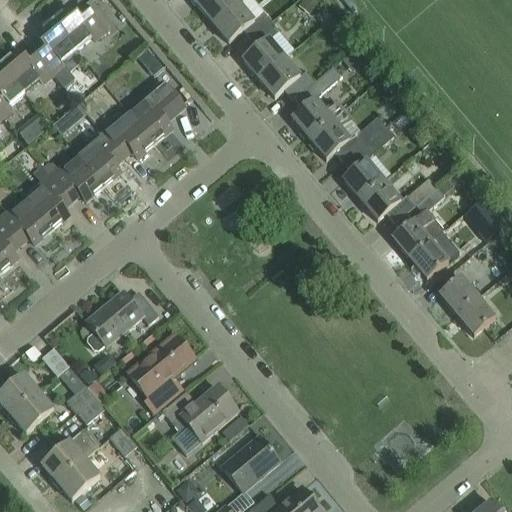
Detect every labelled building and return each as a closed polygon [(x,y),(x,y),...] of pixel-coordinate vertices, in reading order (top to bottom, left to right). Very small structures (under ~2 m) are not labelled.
[(206,0),(197,8),(212,27),(224,16),(243,0),(206,0)] [(265,18),(263,15),(250,0),(243,0),(224,16),(212,27),(228,46),(243,33),(251,42),(271,25),(271,24),(276,19),(271,13),(265,18)] [(105,35),(83,9),(74,16),(69,9),(51,24),(75,53),(92,39),(95,42),(105,35)] [(324,27),(333,20),(325,11),(317,18),(324,27)] [(332,37),(340,30),(333,20),(324,27),(332,37)] [(40,45),(31,52),(52,78),(64,92),(75,83),(63,68),(61,65),(75,53),(51,24),(34,38),(40,45)] [(259,82),(284,61),(269,43),(279,34),(271,25),(251,42),(258,51),(243,63),(259,82)] [(371,46),(359,51),(366,68),(378,63),(371,46)] [(17,52),(0,66),(0,70),(23,97),(40,82),(43,85),(52,78),(31,52),(23,59),(17,52)] [(300,80),(284,61),(259,82),(274,101),(284,93),(293,104),(294,103),(316,85),(307,74),(300,80)] [(0,120),(0,121),(11,112),(8,109),(23,97),(0,70),(0,120)] [(321,98),(343,80),(334,70),(316,85),(294,103),(303,113),(292,122),(292,123),(293,123),(309,142),(345,111),(339,103),(327,113),(318,101),(321,98)] [(257,109),(268,102),(255,81),(244,88),(257,109)] [(111,115),(120,105),(103,88),(93,98),(111,115)] [(144,100),(143,100),(146,104),(129,118),(154,147),(171,132),(166,126),(175,118),(152,91),(142,98),(144,100)] [(40,138),(61,121),(52,111),(32,128),(40,138)] [(349,144),(341,134),(355,122),(345,111),(309,142),(325,162),(326,163),(335,156),(344,166),(386,130),(378,120),(356,139),(355,139),(349,144)] [(154,147),(129,118),(114,131),(111,127),(101,136),(123,162),(132,154),(137,161),(154,147)] [(371,194),(384,184),(367,164),(373,159),(373,158),(394,140),(386,130),(344,166),(352,176),(343,183),(344,184),(361,204),(371,194)] [(102,191),(120,175),(114,169),(123,162),(101,136),(92,144),(94,147),(77,162),(102,191)] [(102,191),(77,162),(62,174),(60,171),(58,172),(52,165),(50,166),(49,165),(43,170),(50,179),(71,205),(80,197),(86,204),(102,191)] [(51,234),(69,219),(63,212),(71,205),(50,179),(40,187),(43,190),(26,204),(51,234)] [(407,216),(437,191),(430,181),(408,199),(401,204),(384,184),(371,194),(361,204),(377,223),(376,223),(377,224),(386,217),(394,227),(407,216)] [(443,198),(454,190),(448,182),(437,191),(407,216),(413,224),(392,242),(409,263),(431,245),(431,244),(444,233),(428,214),(444,201),(443,200),(444,199),(443,198)] [(469,190),(464,195),(475,207),(481,202),(469,190)] [(488,222),(497,215),(487,202),(478,210),(488,222)] [(51,234),(26,204),(11,218),(8,214),(0,221),(0,225),(19,249),(29,241),(34,248),(51,234)] [(507,231),(511,222),(511,219),(501,213),(495,224),(507,231)] [(0,276),(17,262),(11,255),(19,249),(0,225),(0,276)] [(426,283),(441,270),(448,265),(431,245),(409,263),(426,283)] [(511,258),(507,252),(497,260),(509,275),(511,272),(511,258)] [(478,301),(462,282),(439,298),(440,300),(440,299),(457,319),(478,301)] [(129,303),(123,295),(86,326),(95,337),(88,342),(88,346),(95,354),(98,354),(105,349),(107,351),(143,321),(148,328),(158,320),(138,295),(129,303)] [(494,321),(481,305),(478,301),(457,319),(473,338),(473,339),(495,321),(494,320),(494,321)] [(157,416),(167,407),(183,395),(171,380),(193,361),(174,338),(128,376),(149,401),(147,404),(157,416)] [(57,380),(62,375),(69,370),(53,352),(42,362),(57,380)] [(93,367),(110,395),(119,390),(102,362),(93,367)] [(77,416),(95,401),(85,389),(69,370),(62,375),(79,395),(67,404),(77,416)] [(88,389),(98,379),(93,374),(84,373),(79,378),(88,389)] [(9,421),(38,396),(23,378),(0,397),(0,406),(5,413),(3,414),(9,421)] [(171,407),(162,414),(174,429),(179,435),(171,442),(185,459),(202,445),(202,446),(223,428),(238,415),(220,394),(217,390),(196,406),(186,394),(171,407)] [(26,437),(41,424),(53,414),(38,396),(9,421),(15,427),(16,426),(26,437)] [(87,428),(105,412),(95,401),(77,416),(87,428)] [(128,441),(121,432),(109,441),(125,460),(137,450),(129,440),(128,441)] [(55,487),(84,463),(98,451),(83,433),(57,455),(42,468),(51,479),(50,481),(55,487)] [(241,497),(264,478),(279,465),(259,440),(220,473),(241,497)] [(72,504),(87,491),(99,481),(84,463),(55,487),(61,494),(62,492),(72,504)] [(270,497),(251,511),(317,511),(301,492),(280,510),(270,497)]
